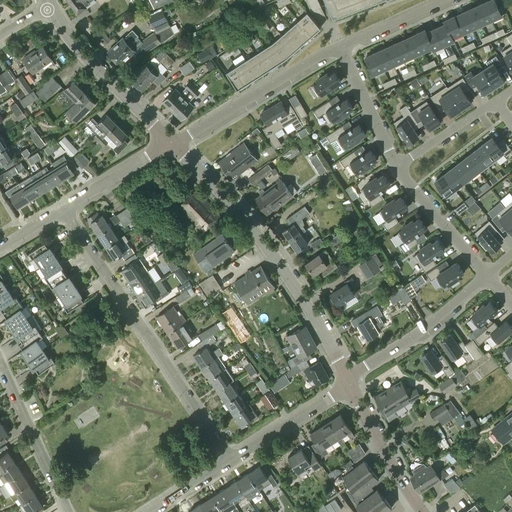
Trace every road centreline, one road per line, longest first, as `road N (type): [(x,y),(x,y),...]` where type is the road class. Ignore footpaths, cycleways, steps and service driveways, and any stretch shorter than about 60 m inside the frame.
road 1 (residential): [(228,460),(65,209)]
road 2 (tertiary): [(346,376),(258,232),(170,143)]
road 3 (residential): [(170,143),(339,48)]
road 4 (tertiary): [(170,143),(46,9)]
road 5 (residential): [(486,276),(416,336),(346,376)]
road 6 (residential): [(65,511),(0,362)]
road 7 (tertiary): [(421,511),(350,385)]
road 8 (residential): [(228,460),(350,385)]
road 9 (residential): [(396,166),(486,276)]
road 10 (residential): [(396,166),(511,90)]
road 11 (residential): [(339,48),(396,166)]
road 12 (residential): [(65,209),(170,143)]
